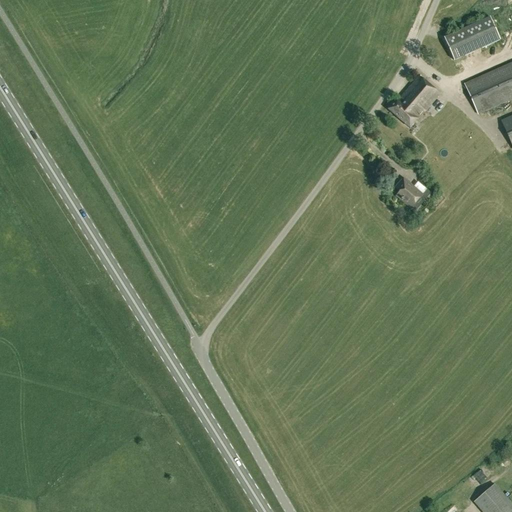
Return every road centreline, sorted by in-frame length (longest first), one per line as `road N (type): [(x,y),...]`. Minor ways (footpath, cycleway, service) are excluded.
road 1 (unclassified): [(289,511),(200,346),(408,64),(437,0)]
road 2 (primary): [(263,511),(0,87)]
road 3 (track): [(224,511),(0,150)]
